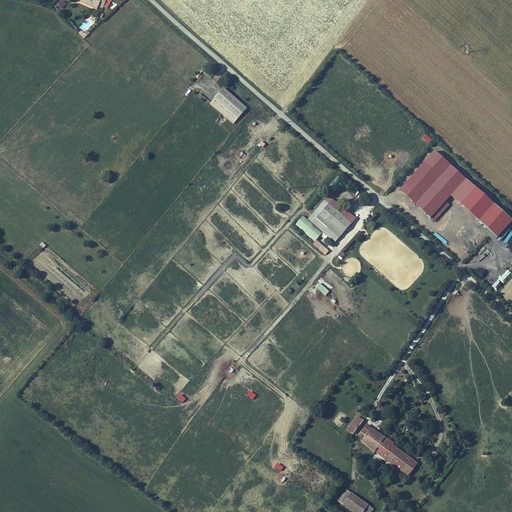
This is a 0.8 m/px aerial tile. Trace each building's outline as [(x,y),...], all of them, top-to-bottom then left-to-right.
[(62,0),(58,4),(62,9),(67,4),(62,0)] [(85,39),(91,32),(88,30),(83,35),(81,33),(79,35),(85,39)] [(234,122),(242,113),(220,94),(212,103),(234,122)] [(425,134),(422,138),(428,143),(432,140),(425,134)] [(446,201),(466,178),(433,150),(398,190),(434,221),(449,204),(446,201)] [(334,187),(341,178),(337,176),(331,184),(334,187)] [(466,180),(461,184),(465,189),(470,185),(466,180)] [(511,219),(474,187),(459,205),(497,237),(511,219)] [(329,195),(334,198),(337,192),(332,189),(329,195)] [(341,211),(326,197),(306,220),(333,243),(353,220),(342,210),(341,211)] [(321,233),(302,217),(294,226),(313,243),(321,233)] [(461,260),(484,238),(478,232),(472,237),(460,224),(454,229),(452,227),(444,236),(440,233),(437,236),(461,260)] [(317,240),(313,244),(325,255),(329,251),(317,240)] [(319,283),(315,287),(326,296),(330,292),(319,283)] [(250,391),(246,395),(253,400),(256,395),(250,391)] [(177,397),(182,403),(186,399),(181,393),(177,397)] [(346,414),(353,420),(355,417),(348,411),(346,414)] [(338,426),(345,431),(353,420),(346,414),(338,426)] [(354,438),(399,467),(406,456),(388,445),(389,443),(358,422),(352,431),(357,434),(354,438)] [(416,463),(406,456),(399,467),(409,474),(416,463)] [(274,467),(281,472),(284,467),(277,463),(274,467)] [(356,496),(345,490),(338,501),(350,507),(359,511),(367,511),(372,504),(356,496)]
